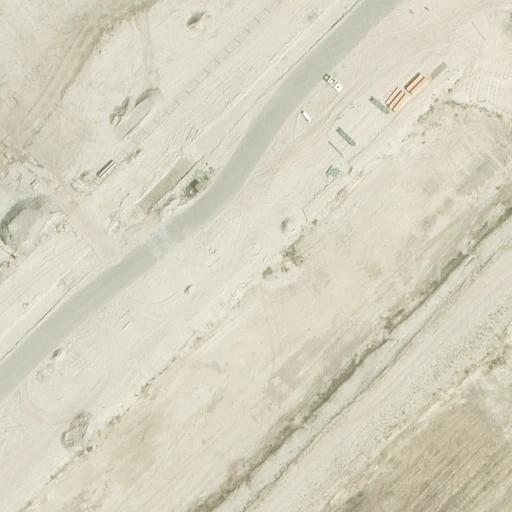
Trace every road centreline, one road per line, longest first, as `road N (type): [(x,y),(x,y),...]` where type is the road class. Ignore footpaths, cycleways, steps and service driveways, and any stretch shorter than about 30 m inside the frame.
road 1 (unclassified): [(0,429),(426,0)]
road 2 (unclassified): [(340,0),(0,338)]
